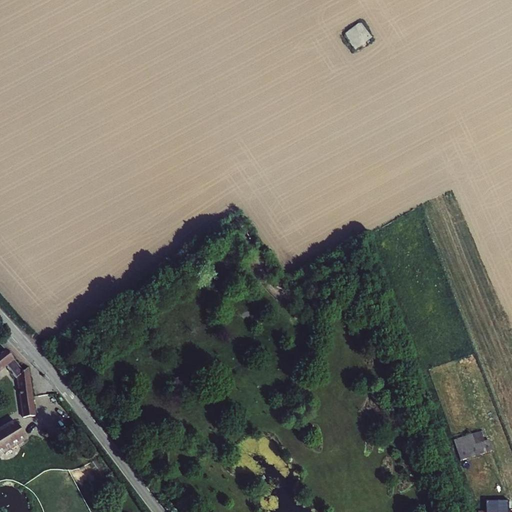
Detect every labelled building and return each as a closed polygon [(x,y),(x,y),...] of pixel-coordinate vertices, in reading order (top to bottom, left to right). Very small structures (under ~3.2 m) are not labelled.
[(361,22),(342,34),(355,51),(373,37),(361,22)] [(23,416),(35,415),(28,367),(23,371),(6,349),(0,353),(0,367),(5,364),(16,377),(17,377),(20,398),(17,398),(20,414),(22,413),(23,416)] [(15,421),(0,429),(0,453),(25,438),(15,421)] [(493,450),(490,441),(457,451),(461,461),(493,450)] [(511,511),(511,503),(485,503),(485,511),(511,511)]
